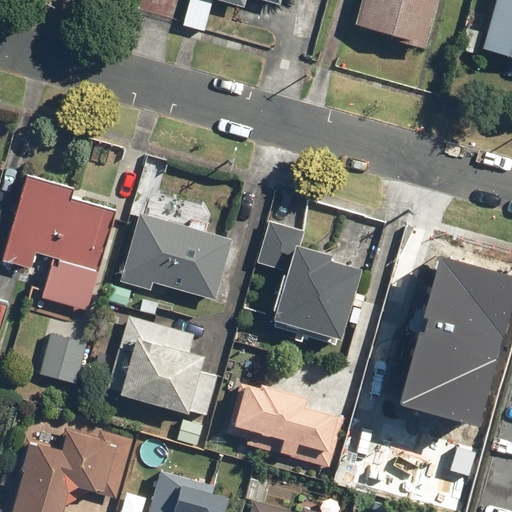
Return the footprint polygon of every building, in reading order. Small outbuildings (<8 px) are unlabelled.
[(362,0),(356,24),(425,44),(437,0),(362,0)] [(511,0),(497,0),(484,45),(511,53),(511,0)] [(75,185),(28,172),(5,259),(34,266),(38,251),(70,260),(66,275),(94,282),(115,205),(72,194),(75,185)] [(236,237),(142,210),(122,279),(154,288),(156,280),(219,297),(236,237)] [(251,257),(284,267),(270,315),(338,334),(358,263),(292,244),(297,226),(263,216),(251,257)] [(397,270),(376,341),(484,373),(505,301),(397,270)] [(216,377),(196,371),(202,352),(188,348),(192,334),(125,315),(114,352),(128,356),(119,391),(185,410),(186,409),(205,414),(216,377)] [(87,342),(51,334),(43,372),(79,380),(87,342)] [(253,386),(241,383),(229,424),(269,436),(267,445),(298,454),(301,442),(330,450),(341,413),(311,405),(314,394),(265,380),(263,386),(254,384),(253,386)] [(30,436),(10,511),(64,511),(68,498),(75,498),(83,494),(88,487),(119,495),(134,438),(102,430),(100,435),(66,426),(61,444),(30,436)] [(216,483),(162,467),(148,511),(228,511),(234,494),(215,488),(216,483)] [(255,498),(251,511),(324,511),(303,506),(302,511),(255,498)]
